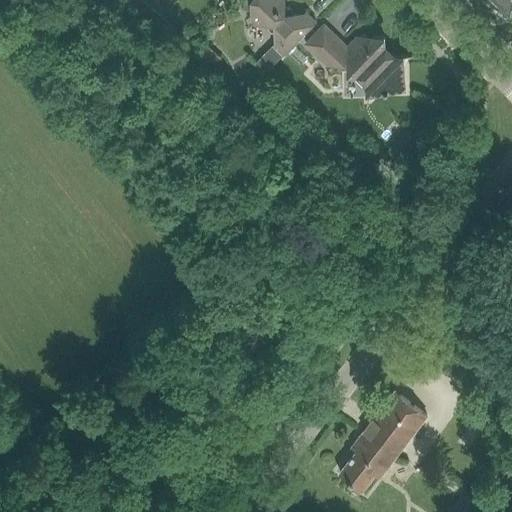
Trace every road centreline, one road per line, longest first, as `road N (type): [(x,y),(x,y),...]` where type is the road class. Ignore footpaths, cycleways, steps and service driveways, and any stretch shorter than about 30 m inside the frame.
road 1 (residential): [(268,511),(287,459),(511,170)]
road 2 (residential): [(511,87),(420,0)]
